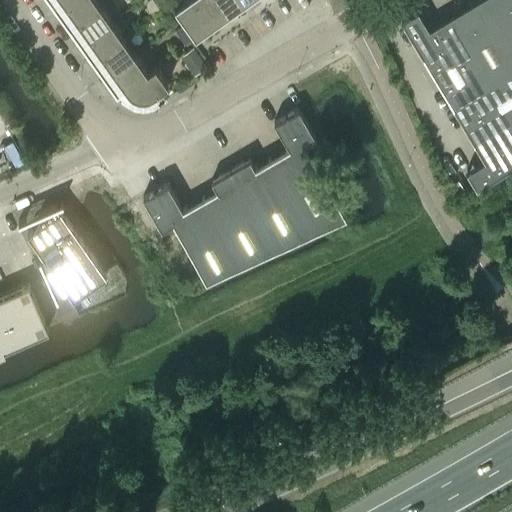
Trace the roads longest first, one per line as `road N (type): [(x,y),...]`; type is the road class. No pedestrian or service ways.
road 1 (motorway): [(511,379),(230,511)]
road 2 (unclassified): [(119,144),(174,122),(392,0)]
road 3 (unclassified): [(2,0),(96,126),(119,144)]
road 4 (unclassified): [(0,194),(119,144)]
